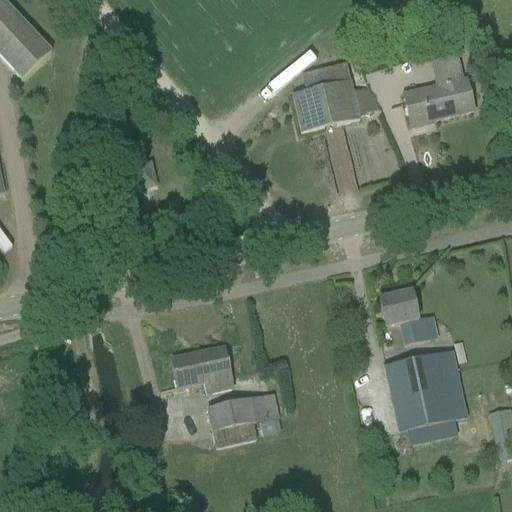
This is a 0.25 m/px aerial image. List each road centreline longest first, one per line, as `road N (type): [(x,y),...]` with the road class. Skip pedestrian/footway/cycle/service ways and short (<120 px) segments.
road 1 (unclassified): [(290,243),(84,0)]
road 2 (tertiary): [(0,310),(290,243)]
road 3 (tertiary): [(290,243),(511,192)]
road 4 (track): [(16,511),(42,335),(35,302)]
road 5 (track): [(212,147),(314,37),(360,0)]
